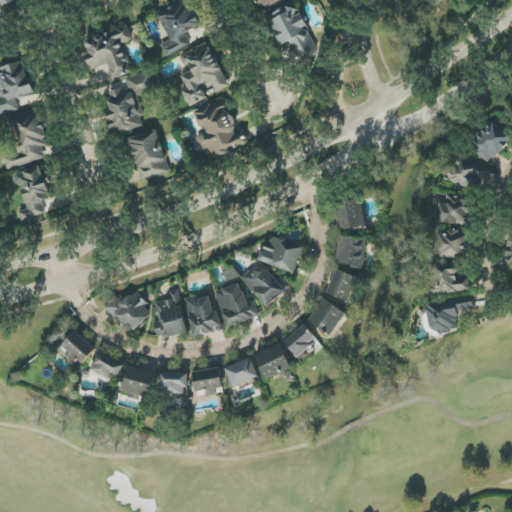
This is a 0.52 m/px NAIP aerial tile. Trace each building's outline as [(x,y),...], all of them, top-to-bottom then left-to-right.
[(258,0),(263,10),(283,0),(258,0)] [(170,41),(161,45),(167,57),(191,45),(186,33),(200,26),(189,1),(158,15),(170,41)] [(282,46),(289,42),(299,63),(318,54),(305,27),(306,26),(295,3),(268,16),(282,46)] [(108,65),(112,79),(131,73),(122,44),(133,41),(128,26),(83,41),(92,70),(108,65)] [(190,107),(207,99),(201,85),(211,80),(217,93),(229,87),(209,42),(182,55),(190,72),(182,76),(187,88),(182,91),(190,107)] [(0,115),(19,110),(16,99),(34,94),(24,61),(0,67),(0,94),(1,97),(0,97),(0,115)] [(139,96),(157,91),(152,72),(126,78),(129,88),(105,94),(115,133),(143,127),(141,117),(144,116),(139,96)] [(250,146),(244,130),(238,132),(226,100),(195,112),(202,133),(195,135),(201,150),(209,148),(213,159),(250,146)] [(42,160),(38,147),(49,144),(40,110),(8,119),(10,128),(15,127),(22,151),(5,156),(8,169),(42,160)] [(491,163),(511,137),(511,132),(494,117),(470,145),(491,163)] [(171,172),(160,130),(130,138),(141,180),(171,172)] [(488,162),(445,161),(444,184),(487,186),(488,162)] [(25,210),(19,211),(21,219),(46,215),(43,200),(51,198),(47,180),(44,180),(42,168),(18,173),(25,210)] [(448,204),(439,203),(439,224),(469,224),(469,197),(448,196),(448,204)] [(340,231),(366,225),(361,198),(335,204),(340,231)] [(448,233),(435,233),(434,257),(466,258),(467,230),(448,230),(448,233)] [(295,274),(305,247),(270,235),(260,261),(295,274)] [(365,267),(367,238),(340,237),(338,266),(365,267)] [(281,276),(276,281),(260,264),(242,280),(269,307),(290,287),(281,276)] [(469,293),(469,278),(457,278),(457,265),(433,265),(433,293),(469,293)] [(329,296),(350,302),(357,276),(336,270),(329,296)] [(215,293),(228,328),(260,317),(255,301),(248,304),(241,283),(215,293)] [(188,332),(178,291),(170,293),(171,300),(156,303),(161,321),(154,322),(158,339),(188,332)] [(106,305),(133,333),(154,314),(134,293),(123,303),(116,296),(106,305)] [(212,294),(185,300),(195,338),(222,331),(212,294)] [(331,337),(347,314),(325,298),(309,321),(331,337)] [(458,312),(474,310),(473,298),(425,304),(428,330),(431,330),(431,334),(460,331),(458,312)] [(298,357),(318,339),(305,325),(285,343),(298,357)] [(82,367),(97,348),(75,331),(60,350),(82,367)] [(268,381),(293,369),(281,344),(256,356),(268,381)] [(109,380),(113,374),(118,377),(125,365),(101,352),(91,371),(109,380)] [(226,368),(234,387),(259,377),(251,358),(226,368)] [(155,373),(129,366),(122,392),(148,400),(155,373)] [(196,395),(224,392),(222,369),(194,372),(196,395)] [(188,374),(161,373),(161,393),(187,394),(188,374)]
